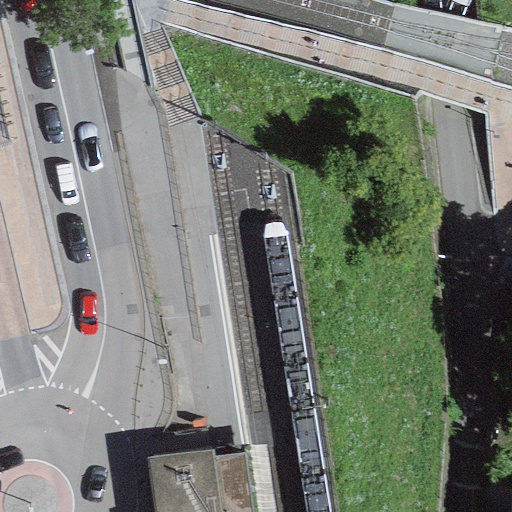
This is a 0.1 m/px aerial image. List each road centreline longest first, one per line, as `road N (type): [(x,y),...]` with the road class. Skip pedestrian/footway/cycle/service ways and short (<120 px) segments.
road 1 (residential): [(426,0),(435,91),(475,240),(467,511)]
road 2 (primary): [(41,0),(102,309),(96,370),(75,434)]
